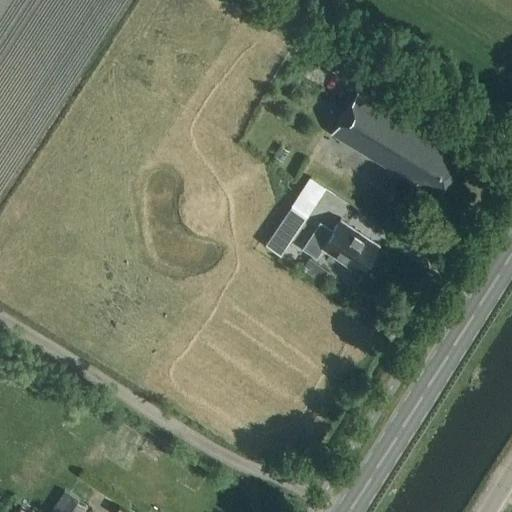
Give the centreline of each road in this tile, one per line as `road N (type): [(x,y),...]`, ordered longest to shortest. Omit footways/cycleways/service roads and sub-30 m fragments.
road 1 (track): [(318,501),(250,472),(0,319)]
road 2 (primary): [(349,511),(511,253)]
road 3 (unclassified): [(511,124),(317,0)]
